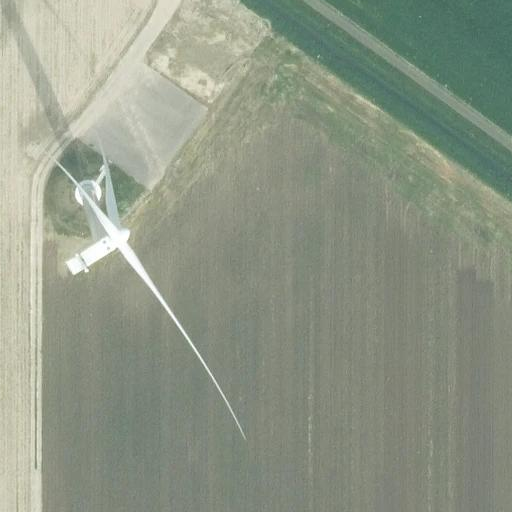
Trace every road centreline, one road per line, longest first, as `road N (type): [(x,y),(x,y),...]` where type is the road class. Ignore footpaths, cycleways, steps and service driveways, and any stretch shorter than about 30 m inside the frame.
road 1 (track): [(71,134),(41,171),(38,189),(36,511)]
road 2 (unclassified): [(511,148),(307,0)]
